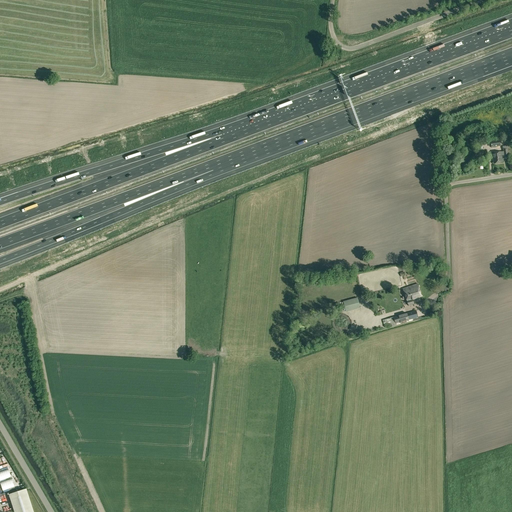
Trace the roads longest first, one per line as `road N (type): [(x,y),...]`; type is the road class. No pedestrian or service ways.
road 1 (motorway): [(212,170),(511,57)]
road 2 (motorway): [(511,31),(222,139)]
road 3 (motorway): [(222,139),(0,223)]
road 4 (motorway): [(222,139),(164,149),(0,202)]
road 5 (motorway): [(0,260),(212,170)]
road 6 (motorway): [(0,243),(212,170)]
road 7 (unclassified): [(484,0),(354,48),(332,36),(332,0)]
